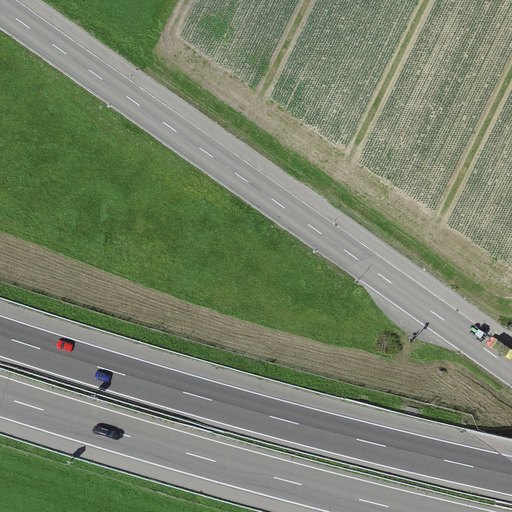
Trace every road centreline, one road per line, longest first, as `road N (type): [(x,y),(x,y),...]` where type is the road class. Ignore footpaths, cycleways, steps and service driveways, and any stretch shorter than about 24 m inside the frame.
road 1 (primary): [(0,6),(511,368)]
road 2 (motorway): [(511,476),(289,422),(0,335)]
road 3 (motorway): [(0,397),(404,511)]
